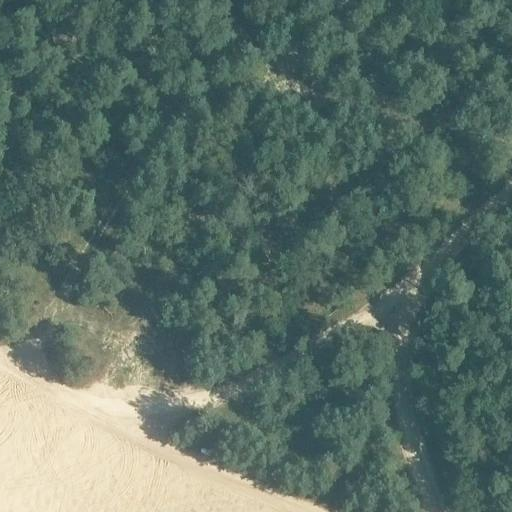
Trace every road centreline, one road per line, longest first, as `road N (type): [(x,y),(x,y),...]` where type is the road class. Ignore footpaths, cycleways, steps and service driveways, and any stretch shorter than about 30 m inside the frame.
road 1 (track): [(23,368),(152,144),(198,103),(276,85),(511,147)]
road 2 (track): [(511,191),(403,286),(404,410),(434,511)]
road 3 (track): [(0,356),(304,511)]
road 4 (track): [(122,422),(218,395),(283,365),(403,286)]
road 5 (track): [(0,154),(142,0)]
